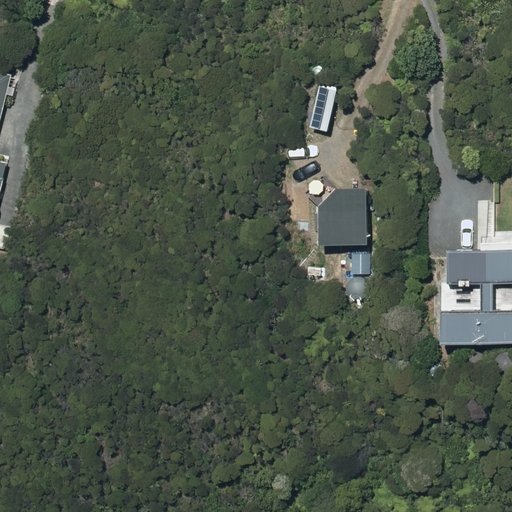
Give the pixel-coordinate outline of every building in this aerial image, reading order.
[(61,0),(39,0),(38,19),(61,20),(61,0)] [(0,126),(12,77),(0,74),(0,126)] [(371,243),(371,186),(345,186),(324,207),(324,243),(371,243)] [(449,343),(511,341),(511,309),(500,310),(500,281),(511,281),(511,249),(457,250),(457,283),(488,283),(488,310),(449,311),(449,343)] [(310,275),(323,276),(324,266),(310,266),(310,275)]
